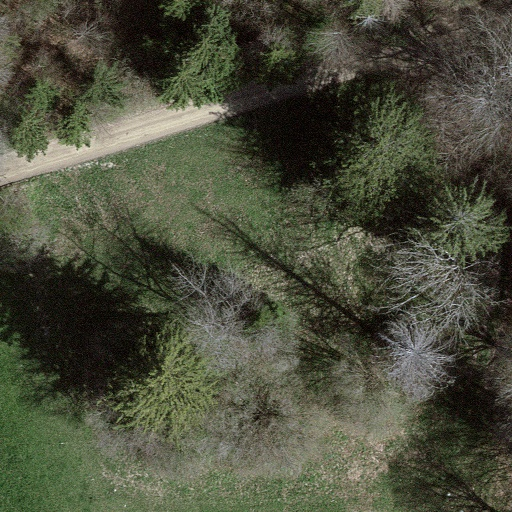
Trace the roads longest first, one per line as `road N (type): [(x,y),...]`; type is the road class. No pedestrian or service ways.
road 1 (track): [(0,160),(397,44),(501,0)]
road 2 (track): [(397,44),(417,224),(511,417)]
